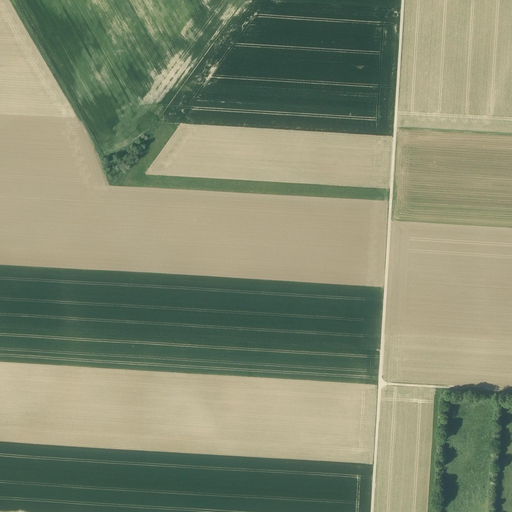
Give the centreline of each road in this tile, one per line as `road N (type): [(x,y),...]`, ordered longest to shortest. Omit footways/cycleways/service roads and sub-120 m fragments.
road 1 (track): [(403,0),(371,511)]
road 2 (track): [(380,383),(511,391)]
